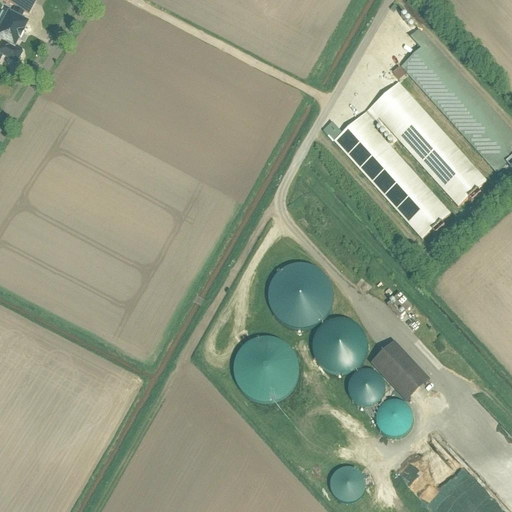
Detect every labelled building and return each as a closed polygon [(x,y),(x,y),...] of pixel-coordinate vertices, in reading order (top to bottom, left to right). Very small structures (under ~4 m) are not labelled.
[(2,0),(33,15),(41,0),(2,0)] [(0,26),(7,29),(12,12),(0,8),(0,26)] [(37,24),(17,14),(3,40),(7,43),(23,51),(37,24)] [(511,161),(511,129),(423,28),(412,38),(425,51),(406,68),(499,173),(511,161)] [(7,43),(1,54),(18,62),(23,51),(7,43)] [(493,182),(406,85),(348,136),(341,143),(429,242),(456,217),(380,132),(388,124),(464,208),(493,182)] [(348,136),(339,126),(331,133),(341,143),(348,136)] [(328,323),(334,317),(338,310),(340,302),(340,294),(337,286),(333,279),(327,274),(320,270),(312,268),(304,268),(296,270),(289,274),(283,280),(279,288),(277,296),(278,304),(280,312),(284,319),(290,324),(297,328),(305,330),(314,330),(321,328),(328,323)] [(367,364),(370,357),(372,350),(372,343),(370,336),(365,331),(360,326),(353,324),(346,323),(339,324),(333,327),(327,332),(324,339),(322,346),(322,353),(325,359),(329,365),(334,370),(341,372),(348,373),(355,372),(362,368),(367,364)] [(296,394),(301,388),(304,380),(304,372),(303,364),(300,357),(295,351),(288,346),(280,344),(272,343),(264,344),(257,348),(251,353),(246,360),(244,367),(243,375),(244,383),(248,390),(253,396),(260,401),(267,404),(275,404),(283,403),(290,400),(296,394)] [(431,378),(397,345),(375,368),(408,401),(431,378)] [(368,409),(374,407),(379,403),(382,398),(384,392),(383,386),(380,380),(375,376),(370,374),(363,374),(358,375),(353,379),(349,384),(348,391),(349,397),(352,402),(356,406),(362,408),(368,409)] [(394,438),(400,436),(404,433),(408,427),(409,421),(408,415),(405,410),(401,406),(395,403),(389,403),(383,405),(378,409),(375,414),(373,420),(374,426),(377,432),(382,436),(387,438),(394,438)] [(371,499),(362,469),(333,478),(342,508),(371,499)]
